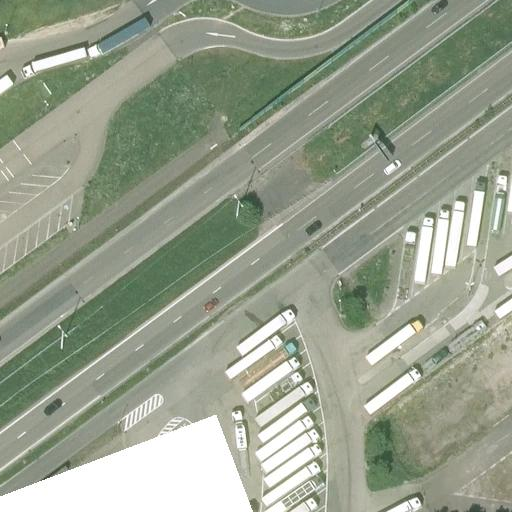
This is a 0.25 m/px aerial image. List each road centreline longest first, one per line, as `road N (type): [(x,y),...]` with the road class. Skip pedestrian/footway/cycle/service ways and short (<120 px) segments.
road 1 (motorway): [(0,451),(511,72)]
road 2 (motorway): [(466,0),(0,345)]
